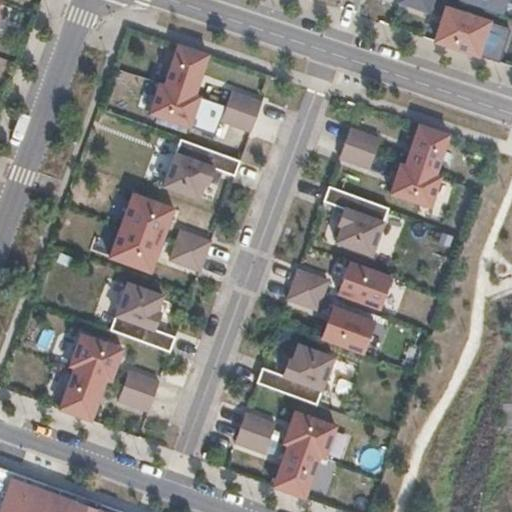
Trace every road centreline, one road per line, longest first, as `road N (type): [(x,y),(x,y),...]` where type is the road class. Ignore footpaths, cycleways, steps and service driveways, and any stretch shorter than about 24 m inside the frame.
road 1 (residential): [(169,491),(332,52)]
road 2 (residential): [(88,0),(0,237)]
road 3 (residential): [(332,52),(511,112)]
road 4 (residential): [(0,429),(169,491)]
road 5 (residential): [(168,0),(332,52)]
